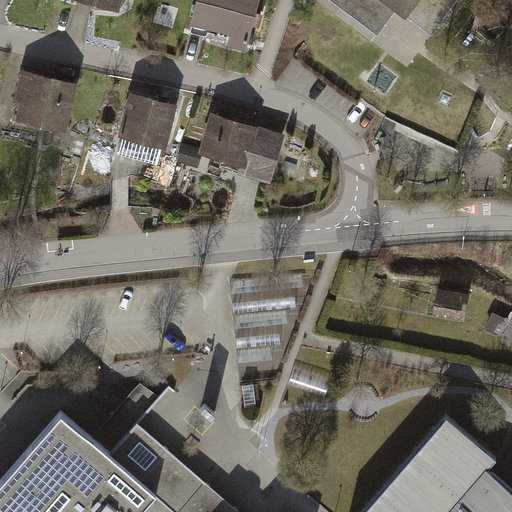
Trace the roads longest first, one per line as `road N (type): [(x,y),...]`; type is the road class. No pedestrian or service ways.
road 1 (residential): [(345,229),(354,175),(349,156),(310,117),(257,97),(0,39)]
road 2 (residential): [(0,268),(345,229)]
road 3 (residential): [(511,220),(345,229)]
